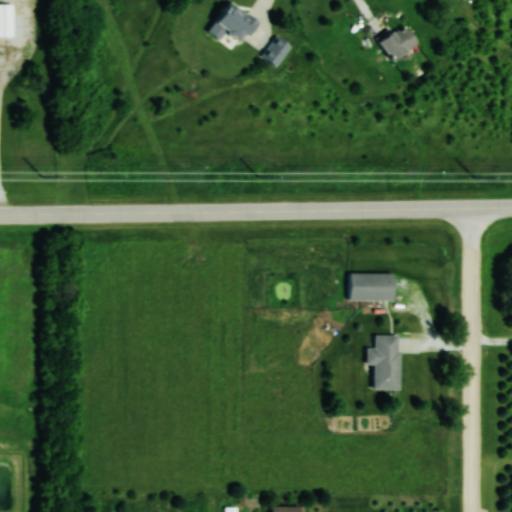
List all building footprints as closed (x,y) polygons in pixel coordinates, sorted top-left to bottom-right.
[(225,31),(241,43),(258,22),(229,0),(207,30),(219,40),(225,31)] [(13,2),(0,2),(0,36),(13,36),(13,2)] [(379,43),(394,61),(418,42),(403,24),(379,43)] [(290,46),(277,36),(262,55),(275,65),(290,46)] [(348,299),(393,299),(393,273),(348,273),(348,299)] [(399,389),(400,338),(416,339),(416,333),(374,333),(374,347),(366,347),(366,364),(374,364),(374,388),(399,389)]
